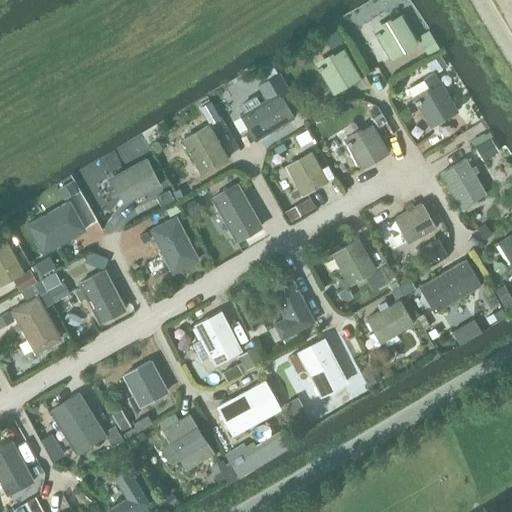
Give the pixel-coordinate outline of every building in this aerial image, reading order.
[(392,60),(418,45),(401,17),(391,23),(392,25),(380,32),(376,34),(378,37),(392,60)] [(335,94),(361,79),(344,51),(334,57),(335,59),(323,67),(323,66),(319,68),(321,71),(335,94)] [(255,95),(240,105),(245,114),(241,116),(255,139),(256,141),(259,140),(294,119),(291,113),(281,96),(290,91),(279,73),(257,86),(267,101),(261,104),(255,95)] [(408,89),(416,102),(418,105),(432,128),(458,113),(435,73),(408,89)] [(210,97),(198,102),(208,122),(219,117),(210,97)] [(229,157),(209,123),(181,139),(201,174),(229,157)] [(363,169),(389,154),(372,126),(362,132),(363,134),(351,141),(347,143),(349,146),(363,169)] [(302,196),(328,181),(312,153),(287,167),(302,196)] [(124,202),(159,184),(147,160),(112,178),(124,202)] [(461,209),(486,194),(466,160),(441,174),(461,209)] [(211,196),(236,240),(261,226),(237,182),(211,196)] [(311,194),(284,208),(289,218),(316,204),(311,194)] [(44,254),(86,230),(70,202),(28,226),(44,254)] [(409,243),(435,228),(422,205),(396,219),(409,243)] [(173,274),(199,260),(177,217),(151,231),(173,274)] [(423,264),(447,250),(438,235),(414,249),(423,264)] [(511,265),(511,235),(499,244),(511,265)] [(376,269),(358,238),(331,253),(349,285),(376,269)] [(8,242),(0,246),(0,285),(13,278),(19,291),(36,281),(30,269),(24,272),(8,242)] [(435,312),(481,286),(466,261),(421,287),(435,312)] [(57,300),(70,289),(55,270),(42,280),(57,300)] [(100,323),(126,310),(105,270),(80,284),(100,323)] [(314,322),(307,308),(293,280),(271,291),(284,317),(273,322),(282,339),(314,322)] [(35,353),(61,339),(38,297),(12,311),(35,353)] [(400,299),(366,318),(380,343),(414,323),(400,299)] [(215,365),(242,351),(221,312),(195,325),(215,365)] [(297,350),(320,396),(348,381),(325,336),(297,350)] [(257,347),(244,351),(248,364),(261,360),(257,347)] [(167,391),(150,359),(122,374),(140,406),(167,391)] [(234,435),(280,410),(264,382),(218,407),(234,435)] [(77,453),(104,435),(79,394),(51,411),(77,453)] [(114,413),(126,435),(152,421),(148,413),(130,423),(122,408),(114,413)] [(175,413),(158,422),(162,430),(170,441),(158,449),(168,465),(180,458),(188,470),(213,454),(199,431),(188,414),(179,420),(175,413)] [(0,480),(8,495),(33,481),(12,442),(0,448),(0,480)] [(110,511),(137,511),(150,504),(128,470),(114,479),(127,499),(109,510),(110,511)]
